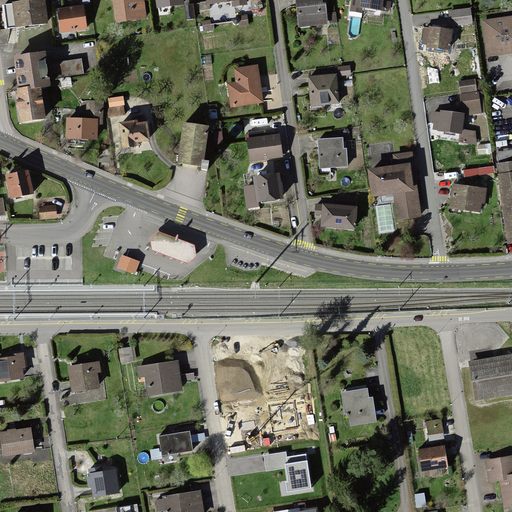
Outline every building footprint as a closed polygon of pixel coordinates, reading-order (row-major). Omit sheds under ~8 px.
[(144,0),(113,0),(116,23),(147,19),(144,0)] [(322,0),(311,0),(297,1),(299,23),(324,20),(322,0)] [(12,9),(15,30),(46,27),(43,5),(12,9)] [(83,6),(56,10),(59,30),(86,26),(83,6)] [(468,7),(450,8),(451,18),(469,16),(468,7)] [(511,10),(477,15),(482,48),(511,44),(511,10)] [(453,27),(425,23),(422,41),(451,45),(453,27)] [(41,47),(13,52),(18,88),(14,88),(18,120),(42,116),(38,84),(46,83),(41,47)] [(260,99),(256,64),(235,66),(237,82),(231,83),(233,102),(260,99)] [(335,74),(310,76),(311,104),(337,102),(335,74)] [(474,79),(459,80),(460,92),(474,92),(474,79)] [(100,99),(84,100),(85,115),(62,117),(64,141),(98,138),(96,121),(102,121),(100,99)] [(462,111),(440,108),(438,125),(460,128),(462,111)] [(180,119),(177,156),(204,158),(207,121),(180,119)] [(146,120),(120,121),(121,143),(147,142),(146,120)] [(278,132),(248,137),(252,157),(282,151),(278,132)] [(343,135),(317,137),(319,163),(345,162),(343,135)] [(511,159),(497,161),(506,238),(511,237),(511,159)] [(408,162),(369,167),(371,190),(411,186),(408,162)] [(28,167),(5,171),(9,198),(33,194),(28,167)] [(275,167),(255,171),(261,197),(280,193),(275,167)] [(485,186),(453,181),(450,203),(481,208),(485,186)] [(417,188),(395,190),(397,216),(419,214),(417,188)] [(355,203),(322,201),(321,220),(354,222),(355,203)] [(150,239),(151,251),(188,263),(196,256),(194,245),(159,232),(150,239)] [(140,262),(122,255),(117,267),(135,274),(140,262)] [(132,347),(122,349),(125,362),(135,359),(132,347)] [(511,352),(469,358),(474,395),(511,389),(511,352)] [(22,356),(0,358),(0,379),(25,376),(22,356)] [(179,358),(137,365),(141,386),(149,385),(150,393),(184,388),(179,358)] [(93,359),(69,364),(74,389),(98,385),(93,359)] [(368,385),(344,389),(350,421),(374,417),(368,385)] [(444,421),(427,424),(430,443),(447,440),(444,421)] [(29,427),(0,431),(4,454),(32,449),(29,427)] [(190,429),(158,434),(161,452),(193,447),(190,429)] [(445,446),(419,451),(423,472),(449,467),(445,446)] [(312,488),(306,454),(286,457),(286,452),(264,455),(266,471),(286,468),(288,481),(285,482),(287,492),(312,488)] [(511,455),(487,459),(490,478),(501,476),(504,500),(511,499),(511,455)] [(114,469),(90,471),(91,490),(116,488),(114,469)] [(203,511),(200,490),(165,494),(167,511),(203,511)]
